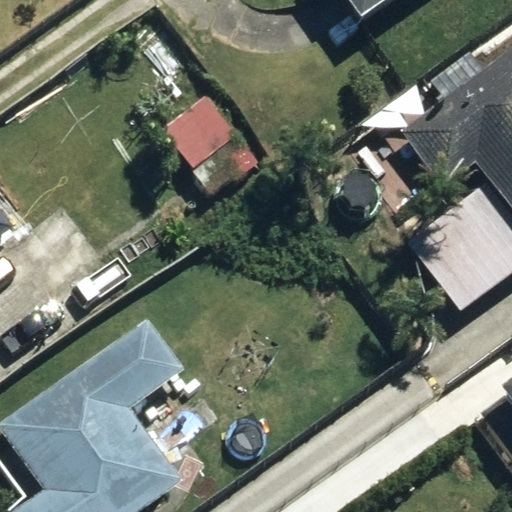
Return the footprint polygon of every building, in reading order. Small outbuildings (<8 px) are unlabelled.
[(316,0),(348,45),(413,0),(316,0)] [(440,203),(470,182),(482,198),(403,254),(455,327),(511,286),(511,30),(484,50),(498,70),(482,81),(471,66),(420,101),(435,122),(400,146),(440,203)] [(201,106),(154,142),(207,213),(255,177),(201,106)] [(150,511),(173,494),(126,433),(181,389),(137,333),(0,441),(0,476),(28,511),(150,511)] [(511,433),(511,401),(497,412),(511,433)]
